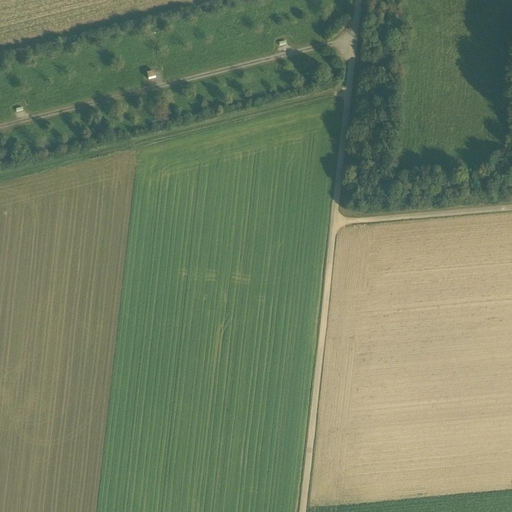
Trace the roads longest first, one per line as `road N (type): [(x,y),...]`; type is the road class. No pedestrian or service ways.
road 1 (track): [(302,511),(358,0)]
road 2 (track): [(354,38),(0,127)]
road 3 (track): [(347,91),(0,179)]
road 4 (track): [(511,207),(333,223)]
